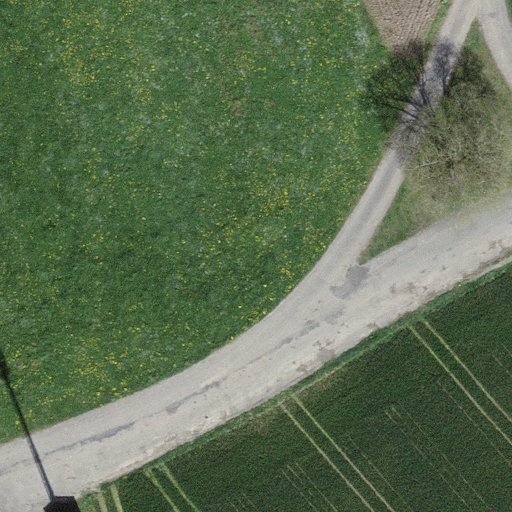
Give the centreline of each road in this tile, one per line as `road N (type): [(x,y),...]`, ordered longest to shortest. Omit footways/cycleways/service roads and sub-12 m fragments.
road 1 (unclassified): [(474,0),(345,256),(240,357)]
road 2 (residential): [(511,207),(240,357)]
road 3 (unclassified): [(240,357),(0,467)]
